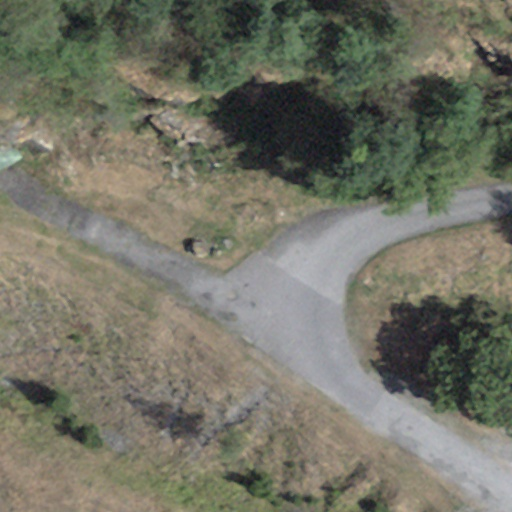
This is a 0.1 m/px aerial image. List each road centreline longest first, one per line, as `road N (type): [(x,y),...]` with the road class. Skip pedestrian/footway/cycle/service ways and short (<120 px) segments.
road 1 (unclassified): [(511,505),(318,368),(302,315),(324,261),(353,237),(511,199)]
road 2 (track): [(318,368),(4,178)]
